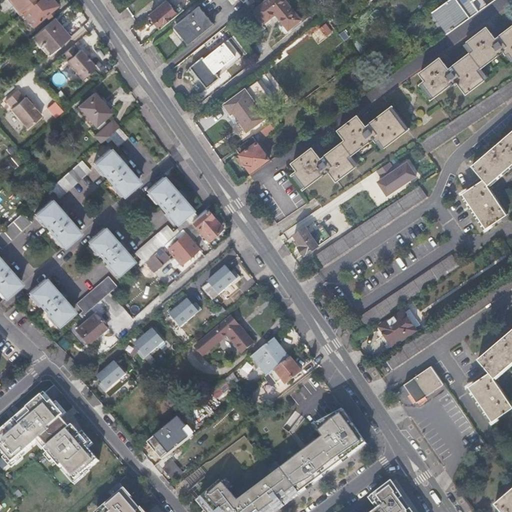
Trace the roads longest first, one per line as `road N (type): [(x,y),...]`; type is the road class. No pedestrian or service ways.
road 1 (secondary): [(405,453),(91,0)]
road 2 (residential): [(181,511),(46,369)]
